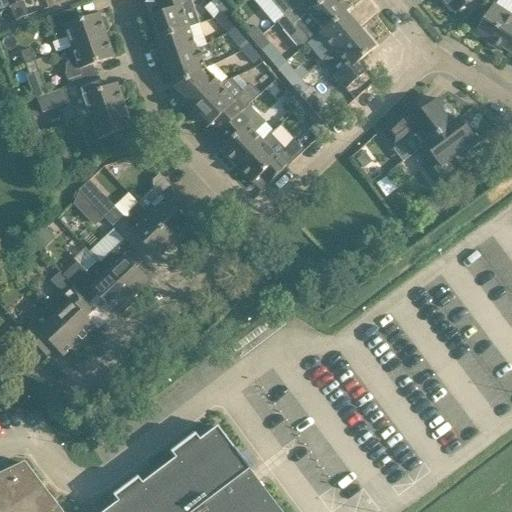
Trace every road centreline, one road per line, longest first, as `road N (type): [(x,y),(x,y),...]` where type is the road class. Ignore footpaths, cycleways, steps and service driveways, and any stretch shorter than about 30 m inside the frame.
road 1 (residential): [(255,225),(158,122),(122,0)]
road 2 (residential): [(255,225),(432,51)]
road 3 (residential): [(83,388),(255,225)]
